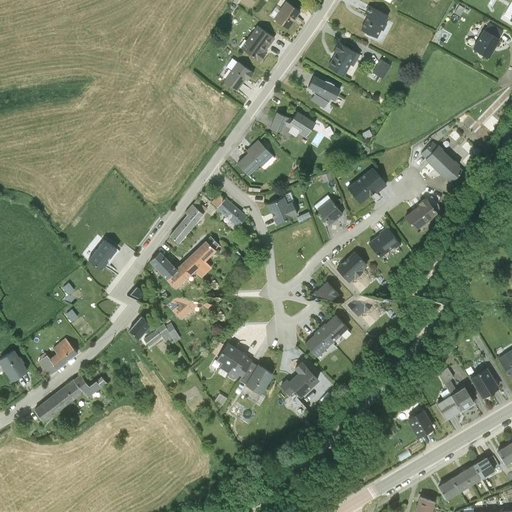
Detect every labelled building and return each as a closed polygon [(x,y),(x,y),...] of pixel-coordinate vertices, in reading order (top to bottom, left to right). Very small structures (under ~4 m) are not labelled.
[(411,0),(396,0),(387,17),(403,25),(416,2),(411,0)] [(292,26),(280,44),(295,54),(307,36),(292,26)] [(375,39),(368,54),(385,63),(397,40),(376,30),(373,38),(375,39)] [(511,60),(511,57),(499,49),(483,75),(500,85),(511,66),(509,65),(511,60)] [(263,50),(246,73),(266,88),(273,78),(272,76),(281,63),(263,50)] [(343,77),(335,92),(352,102),(365,79),(346,67),(341,76),(343,77)] [(400,91),(390,85),(381,98),(391,105),(400,91)] [(244,86),(229,106),(243,116),(251,105),(253,106),(259,98),(244,86)] [(322,120),(318,126),(331,135),(335,129),(337,129),(339,125),(342,127),(348,115),(322,102),(315,114),(321,117),(320,119),(322,120)] [(303,138),(296,151),(307,158),(306,161),(313,165),(322,149),(303,138)] [(295,145),(282,140),(277,154),(290,159),(295,145)] [(242,190),(254,203),(265,192),(267,195),(279,183),(264,167),(252,178),(254,179),(242,190)] [(435,188),(447,176),(442,171),(430,183),(435,188)] [(446,200),(459,186),(448,175),(447,176),(435,188),(434,189),(446,200)] [(459,186),(446,200),(456,209),(457,209),(468,196),(470,195),(459,186)] [(473,201),(468,196),(457,209),(462,214),(473,201)] [(381,197),(356,218),(369,234),(383,222),(385,224),(396,215),(381,197)] [(223,237),(230,228),(224,223),(217,232),(223,237)] [(253,245),(231,226),(230,228),(223,237),(244,256),(253,245)] [(291,226),(275,234),(283,253),(305,244),(300,231),(294,234),(291,226)] [(442,228),(438,231),(447,243),(451,240),(442,228)] [(338,229),(324,239),(337,256),(351,245),(338,229)] [(436,229),(413,247),(425,262),(448,244),(447,243),(438,231),(436,229)] [(209,241),(198,232),(190,240),(192,241),(202,249),(209,241)] [(193,261),(202,249),(192,241),(183,253),(193,261)] [(184,271),(193,261),(183,253),(175,262),(184,271)] [(389,291),(409,276),(397,260),(377,274),(389,291)] [(216,265),(212,269),(221,278),(225,274),(216,265)] [(120,277),(107,266),(91,284),(105,295),(120,277)] [(212,269),(182,297),(191,308),(199,300),(211,290),(222,280),(221,278),(212,269)] [(182,297),(165,279),(154,289),(181,317),(191,308),(182,297)] [(363,284),(345,301),(358,315),(377,298),(363,284)] [(218,298),(211,290),(199,300),(206,308),(218,298)] [(335,313),(319,327),(332,342),(348,327),(335,313)] [(150,323),(140,315),(128,329),(139,337),(150,323)] [(170,321),(165,324),(174,341),(180,337),(170,321)] [(165,324),(163,322),(143,338),(149,346),(161,335),(165,342),(172,338),(165,324)] [(317,356),(332,342),(319,327),(303,342),(317,356)] [(77,351),(65,336),(52,346),(56,351),(49,356),(58,368),(77,351)] [(226,341),(216,360),(220,363),(218,367),(236,378),(239,374),(242,376),(251,359),(245,356),(247,354),(226,341)] [(28,368),(14,348),(0,357),(0,362),(11,380),(28,368)] [(511,379),(511,349),(497,358),(511,380),(511,379)] [(58,368),(46,353),(37,360),(49,375),(58,368)] [(286,378),(279,385),(289,395),(294,390),(300,397),(319,379),(301,361),(293,368),(297,372),(288,380),(286,378)] [(258,363),(245,384),(261,393),(273,374),(258,363)] [(452,378),(455,376),(449,366),(440,372),(449,389),(456,386),(452,378)] [(498,387),(486,368),(469,378),(481,397),(498,387)] [(89,386),(80,373),(34,408),(44,421),(84,391),(88,397),(106,383),(101,376),(89,386)] [(463,385),(450,395),(460,411),(474,403),(463,385)] [(217,400),(224,404),(228,397),(221,393),(217,400)] [(460,411),(450,395),(437,403),(446,419),(460,411)] [(434,429),(422,409),(406,419),(417,438),(434,429)] [(511,445),(510,442),(496,449),(504,464),(511,458),(511,445)] [(496,467),(501,465),(495,455),(490,457),(496,467)] [(473,464),(481,478),(494,470),(486,457),(473,464)] [(462,471),(470,484),(481,478),(473,464),(462,471)] [(452,477),(459,490),(470,484),(462,471),(452,477)] [(452,477),(437,485),(445,499),(459,490),(452,477)] [(430,511),(434,501),(419,497),(414,511),(413,511),(430,511)]
